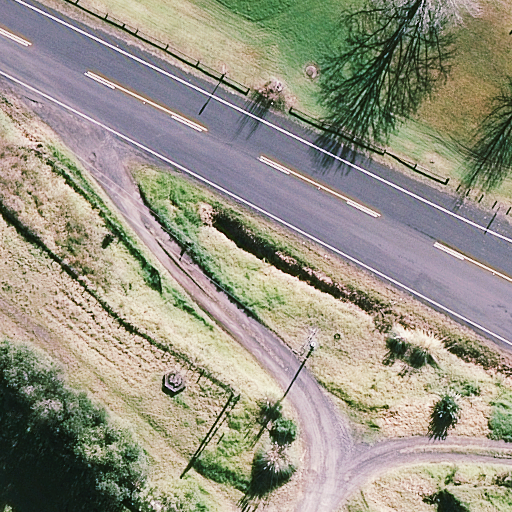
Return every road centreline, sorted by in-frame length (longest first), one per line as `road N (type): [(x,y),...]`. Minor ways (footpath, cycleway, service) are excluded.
road 1 (tertiary): [(0,29),(511,291)]
road 2 (track): [(327,486),(328,449),(314,405),(280,359),(167,254),(19,39)]
road 3 (track): [(311,511),(327,486),(375,459),(427,447),(511,454)]
